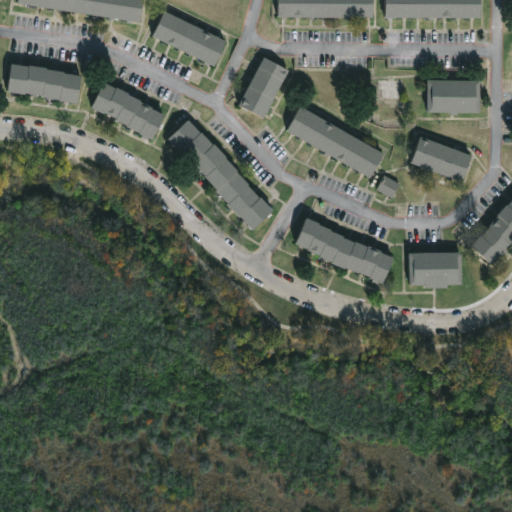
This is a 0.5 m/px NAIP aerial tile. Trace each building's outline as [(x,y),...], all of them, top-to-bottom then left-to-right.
[(142,0),(140,20),(17,1),(17,0),(142,0)] [(283,16),(278,16),(278,0),(373,0),(373,17),(283,16)] [(390,17),(385,17),(385,0),(482,0),(482,17),(390,17)] [(225,40),(213,65),(152,35),(165,10),(225,40)] [(264,115),(262,118),(238,105),(264,56),(289,70),(264,115)] [(23,65),(28,66),(28,64),(46,67),(46,68),(81,75),(76,103),(42,96),(42,95),(6,90),(10,63),(23,65)] [(404,79),(404,98),(383,98),(383,89),(379,89),(379,79),(404,79)] [(480,80),(480,113),(458,112),(458,115),(450,114),(450,112),(427,112),(428,79),(480,80)] [(110,85),(129,92),(128,94),(152,106),(151,108),(164,114),(152,140),(141,137),(142,134),(127,126),(128,124),(92,107),(103,82),(110,85)] [(385,153),(372,178),(287,129),(300,105),(385,153)] [(192,123),(227,156),(226,158),(237,169),(236,171),(260,197),(261,196),(273,210),(271,212),(272,214),(269,217),(267,215),(253,229),(247,223),(245,226),(241,222),(243,220),(216,190),(217,189),(206,176),(169,137),(188,119),(192,123)] [(472,154),(463,180),(412,161),(421,136),(472,154)] [(379,190),(394,198),(401,185),(387,177),(379,190)] [(511,242),(492,265),(472,246),(479,238),(477,236),(480,234),(482,236),(508,204),(511,200),(511,242)] [(350,240),(368,246),(369,245),(393,257),(382,283),(378,281),(377,283),(371,280),(372,278),(358,272),(345,268),(345,269),(325,260),(325,259),(320,257),(321,255),(296,243),(307,217),(320,223),(319,224),(350,240)] [(447,285),(447,288),(424,288),(424,284),(409,285),(409,253),(462,252),(462,284),(447,285)]
